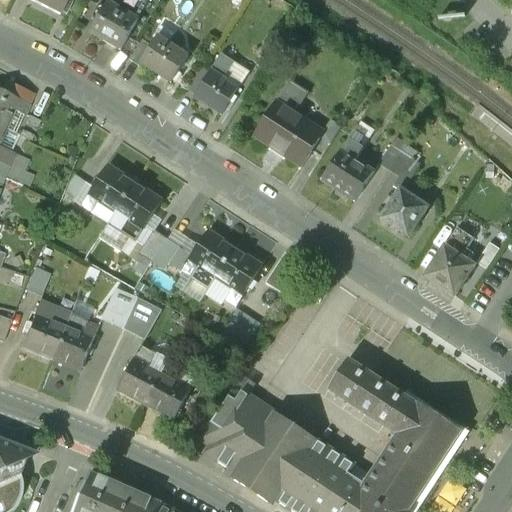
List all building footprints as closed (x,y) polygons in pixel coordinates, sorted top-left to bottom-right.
[(28,0),(58,14),(65,0),(28,0)] [(138,21),(109,3),(105,10),(99,6),(93,17),(99,20),(90,34),(120,51),(138,21)] [(151,46),(140,64),(171,84),(189,57),(158,37),(151,46)] [(142,41),(129,61),(138,67),(140,64),(151,46),(142,41)] [(238,89),(211,72),(194,99),(221,116),(238,89)] [(295,114),(308,94),(290,83),(277,103),(295,114)] [(19,101),(0,92),(0,127),(6,130),(14,113),(19,101)] [(30,106),(19,101),(14,113),(25,117),(30,106)] [(277,103),(254,137),(302,168),(324,134),(295,114),(277,103)] [(0,142),(6,130),(0,127),(0,163),(9,168),(10,167),(15,155),(0,148),(0,142)] [(355,161),(367,144),(353,135),(341,153),(355,161)] [(354,203),(373,174),(355,161),(341,153),(322,182),(354,203)] [(9,168),(0,163),(0,178),(5,180),(27,190),(32,177),(10,167),(9,168)] [(108,167),(81,207),(91,214),(98,203),(115,214),(135,184),(108,167)] [(162,202),(135,184),(115,214),(132,226),(125,236),(135,242),(162,202)] [(400,190),(380,220),(408,239),(428,209),(400,190)] [(456,228),(425,278),(454,297),(473,267),(469,264),(474,255),(467,250),(474,240),(456,228)] [(208,232),(182,272),(191,278),(198,268),(215,280),(235,249),(208,232)] [(167,241),(153,263),(164,270),(178,249),(167,241)] [(262,267),(235,249),(215,280),(232,291),(225,301),(235,307),(262,267)] [(285,254),(265,284),(281,295),(301,265),(285,254)] [(31,289),(45,293),(51,271),(37,267),(31,289)] [(115,291),(100,322),(123,332),(137,301),(115,291)] [(161,313),(137,301),(123,332),(144,343),(161,313)] [(39,305),(19,352),(48,364),(63,330),(44,322),(49,310),(39,305)] [(0,336),(10,339),(15,315),(0,311),(0,336)] [(237,312),(220,337),(229,342),(246,317),(237,312)] [(81,337),(63,330),(48,364),(78,377),(97,330),(86,325),(81,337)] [(168,365),(141,350),(117,393),(144,408),(162,376),(168,365)] [(347,511),(408,511),(461,433),(418,404),(417,406),(348,361),(328,391),(397,436),(347,511)] [(180,386),(162,376),(144,408),(173,424),(197,381),(186,375),(180,386)] [(356,466),(236,387),(200,441),(209,447),(204,454),(235,475),(232,480),(272,506),(275,501),(287,509),(291,511),(347,511),(365,485),(350,475),(356,466)] [(32,457),(0,444),(0,511),(10,511),(14,508),(19,499),(20,489),(19,478),(13,467),(20,465),(19,462),(32,457)] [(136,495),(90,475),(73,511),(158,511),(161,508),(136,495)]
